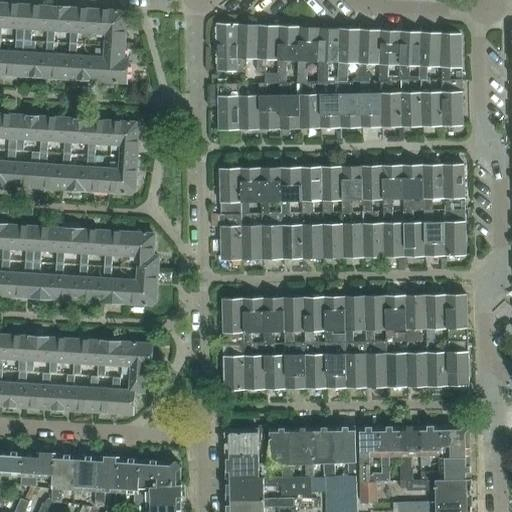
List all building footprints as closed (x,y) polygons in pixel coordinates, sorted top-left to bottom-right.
[(16,39),(24,40),(26,5),(26,6),(22,6),(22,5),(3,3),(0,38),(1,38),(1,27),(16,28),(16,39)] [(47,41),(48,41),(50,6),(31,5),(31,6),(27,6),(27,5),(26,5),(24,40),(32,40),(33,29),(47,30),(47,41)] [(71,32),(72,31),(74,31),(75,9),(75,8),(55,7),(55,8),(51,8),(51,6),(50,6),(48,41),(55,42),(56,31),(71,32)] [(74,31),(72,31),(71,32),(71,43),(77,43),(78,32),(90,33),(90,32),(97,32),(98,9),(79,8),(79,9),(75,9),(74,31)] [(105,38),(105,42),(105,44),(125,46),(127,15),(123,11),(98,9),(97,32),(90,32),(90,33),(96,33),(96,38),(105,38)] [(239,24),(217,23),(218,70),(246,71),(246,65),(238,65),(239,24)] [(246,65),(246,58),(258,59),(259,25),(239,24),(238,65),(246,65)] [(258,71),(267,72),(267,58),(279,59),(280,26),(259,25),(258,59),(258,71)] [(279,59),(277,82),(280,82),(287,82),(287,63),(285,63),(286,60),(299,60),(300,27),(280,26),(279,59)] [(300,82),(307,82),(308,69),(306,69),(306,61),(319,61),(320,28),(300,27),(299,60),(297,82),(300,82)] [(340,29),(320,28),(319,61),(318,81),(328,81),(328,62),(339,62),(340,29)] [(339,62),(338,81),(341,81),(348,81),(349,63),(359,64),(359,63),(361,30),(340,29),(339,62)] [(359,64),(359,81),(361,81),(369,81),(369,74),(366,74),(367,64),(380,64),(381,31),(361,30),(359,63),(359,64)] [(392,75),(389,75),(389,64),(400,65),(401,31),(381,31),(380,64),(379,80),(381,81),(387,81),(392,80),(392,75)] [(407,80),(410,80),(410,76),(410,65),(420,66),(421,32),(401,31),(400,65),(399,76),(399,80),(402,80),(407,80)] [(420,76),(419,76),(419,79),(419,80),(422,80),(428,80),(428,66),(440,67),(442,33),(421,32),(420,66),(420,76)] [(440,67),(442,67),(442,80),(452,80),(452,67),(462,67),(462,34),(442,33),(440,67)] [(0,73),(22,75),(24,40),(16,39),(15,50),(0,49),(0,47),(1,38),(0,38),(0,40),(0,73)] [(46,76),(48,41),(47,41),(46,52),(36,52),(35,52),(36,41),(32,41),(32,40),(24,40),(22,75),(46,76)] [(72,55),(70,55),(70,54),(54,53),(55,42),(48,41),(46,76),(70,78),(72,55)] [(70,54),(70,55),(72,55),(70,78),(94,79),(95,56),(89,56),(89,55),(77,54),(77,43),(71,43),(70,54)] [(125,46),(105,44),(104,49),(95,48),(95,55),(89,55),(89,56),(95,56),(94,79),(127,81),(128,58),(124,58),(125,46)] [(265,72),(265,82),(266,82),(267,83),(277,83),(277,82),(277,73),(265,72)] [(463,91),(462,91),(462,79),(452,80),(442,80),(442,91),(443,125),(464,124),(463,91)] [(387,81),(381,81),(381,92),(382,126),(402,125),(402,80),(399,80),(392,80),(387,81)] [(407,80),(402,80),(402,125),(423,125),(422,91),(407,92),(407,80)] [(428,80),(422,80),(422,91),(423,125),(443,125),(442,91),(429,91),(429,84),(431,84),(431,80),(428,80)] [(322,127),(341,127),(341,81),(338,81),(320,82),(321,127),(322,127)] [(341,127),(362,126),(361,92),(348,93),(348,88),(353,88),(353,81),(348,81),(341,81),(341,127)] [(382,126),(381,92),(369,93),(369,81),(361,81),(361,92),(362,126),(382,126)] [(266,85),(266,82),(265,82),(260,83),(260,94),(260,128),(281,128),(280,94),(268,94),(267,85),(266,85)] [(280,94),(281,128),(301,127),(300,94),(288,94),(288,89),(289,89),(289,82),(287,82),(280,82),(280,94)] [(307,82),(300,82),(301,127),(321,127),(320,82),(307,82)] [(212,84),(210,84),(211,104),(219,104),(219,95),(219,83),(212,84)] [(219,129),(240,128),(240,83),(219,83),(219,95),(219,104),(219,129)] [(240,83),(240,128),(260,128),(260,94),(247,94),(247,83),(240,83)] [(8,150),(16,150),(18,115),(0,113),(0,137),(9,138),(8,150)] [(18,115),(16,150),(18,150),(23,151),(24,139),(41,140),(43,116),(18,115)] [(64,141),(65,141),(67,118),(43,116),(41,140),(41,151),(40,151),(47,152),(48,140),(64,141)] [(65,141),(64,141),(64,153),(70,153),(71,142),(87,143),(87,142),(89,142),(91,119),(67,118),(65,141)] [(89,142),(87,142),(87,143),(86,154),(94,155),(94,154),(95,143),(105,144),(105,143),(113,144),(115,121),(91,119),(89,142)] [(113,144),(105,143),(105,144),(113,144),(113,150),(120,150),(120,156),(137,157),(139,126),(136,122),(115,121),(113,144)] [(0,184),(14,185),(16,150),(8,150),(9,150),(9,160),(0,159),(0,184)] [(38,186),(40,151),(41,151),(34,150),(34,161),(18,160),(18,150),(16,150),(14,185),(38,186)] [(64,165),(63,165),(63,164),(46,162),(47,152),(40,151),(38,186),(62,188),(64,165)] [(63,164),(63,165),(64,165),(62,188),(86,189),(88,166),(86,166),(86,165),(69,164),(70,153),(64,153),(63,164)] [(86,165),(86,166),(88,166),(86,189),(110,191),(112,168),(104,167),(104,166),(94,166),(94,164),(104,164),(104,155),(94,154),(94,155),(86,154),(86,165)] [(104,166),(104,167),(112,168),(110,191),(131,192),(135,189),(137,157),(120,156),(120,162),(112,162),(112,167),(104,166)] [(444,165),(444,197),(445,210),(465,209),(464,164),(444,165)] [(403,165),(383,166),(384,198),(384,211),(393,211),(393,202),(392,202),(392,198),(404,198),(403,165)] [(423,165),(403,165),(404,198),(404,210),(412,210),(412,202),(420,202),(420,198),(424,198),(423,165)] [(444,197),(444,165),(423,165),(424,198),(424,210),(432,210),(432,198),(444,197)] [(322,167),(323,200),(323,212),(331,212),(333,212),(333,204),(331,204),(331,199),(343,199),(342,166),(322,167)] [(342,166),(343,199),(343,211),(351,211),(353,211),(353,199),(363,199),(363,166),(342,166)] [(383,166),(363,166),(363,199),(364,211),(373,211),(372,203),(371,203),(371,199),(384,198),(383,166)] [(261,168),(262,201),(262,213),(270,213),(269,200),(282,200),(282,167),(261,168)] [(282,167),(282,200),(282,212),(290,212),(290,200),(303,200),(302,167),(282,167)] [(323,200),(322,167),(302,167),(303,200),(303,212),(310,212),(314,212),(314,200),(323,200)] [(241,168),(220,168),(221,213),(230,213),(242,213),(241,168)] [(261,168),(241,168),(242,213),(249,213),(249,201),(262,201),(261,168)] [(446,255),(466,254),(465,209),(445,210),(445,221),(446,255)] [(405,255),(425,255),(425,221),(412,221),(412,219),(414,219),(413,210),(412,210),(404,210),(404,222),(405,255)] [(425,255),(446,255),(445,221),(432,221),(432,219),(434,215),(434,210),(432,210),(424,210),(425,221),(425,255)] [(344,223),(345,256),(364,256),(364,222),(351,223),(351,211),(343,211),(344,223)] [(364,211),(364,222),(364,256),(385,256),(384,222),(371,222),(371,216),(378,216),(378,211),(373,211),(364,211)] [(385,256),(405,255),(404,222),(392,222),(392,219),(393,217),(393,211),(384,211),(384,222),(385,256)] [(263,258),(283,258),(282,212),(270,213),(262,213),(262,224),(263,258)] [(283,258),(304,257),(303,223),(292,224),(292,212),(290,212),(282,212),(283,258)] [(304,257),(324,257),(324,223),(311,223),(310,212),(303,212),(303,223),(304,257)] [(324,257),(345,256),(344,223),(331,223),(331,212),(323,212),(324,223),(324,257)] [(242,213),(230,213),(221,213),(222,259),(243,258),(242,213)] [(243,258),(263,258),(262,224),(251,224),(251,213),(249,213),(242,213),(243,258)] [(2,259),(9,260),(11,225),(0,224),(0,248),(2,248),(2,259)] [(11,225),(9,260),(10,249),(24,250),(23,261),(33,261),(35,226),(11,225)] [(35,226),(33,261),(39,262),(40,251),(57,252),(57,263),(59,228),(35,226)] [(59,228),(57,263),(65,263),(65,252),(81,253),(80,264),(81,264),(83,229),(59,228)] [(83,229),(81,264),(87,264),(88,254),(104,255),(103,265),(104,254),(106,254),(107,231),(83,229)] [(104,254),(103,265),(110,266),(111,255),(123,256),(123,255),(130,255),(131,232),(107,231),(106,254),(104,254)] [(123,255),(123,256),(129,256),(129,262),(137,263),(137,268),(158,269),(159,255),(153,255),(155,233),(131,232),(130,255),(123,255)] [(0,294),(7,295),(9,260),(2,259),(0,259),(0,294)] [(9,260),(7,295),(31,296),(33,261),(23,261),(22,272),(9,271),(9,260)] [(39,262),(33,261),(31,296),(55,298),(57,263),(56,275),(39,274),(39,262)] [(65,263),(57,263),(55,298),(79,299),(81,264),(80,264),(80,276),(64,275),(65,263)] [(87,264),(81,264),(79,299),(103,301),(104,278),(103,278),(103,265),(102,277),(87,276),(87,264)] [(110,266),(103,265),(103,278),(104,278),(103,301),(127,302),(128,279),(121,279),(110,278),(110,266)] [(121,279),(128,279),(127,302),(152,304),(156,300),(158,269),(137,268),(137,274),(128,274),(128,279),(121,279)] [(447,328),(448,340),(468,339),(467,294),(447,295),(447,328)] [(386,296),(386,330),(394,330),(407,329),(406,295),(386,296)] [(407,340),(414,340),(423,340),(422,335),(419,335),(418,329),(427,329),(426,295),(406,295),(407,329),(407,333),(407,340)] [(427,340),(435,340),(435,329),(447,328),(447,295),(426,295),(427,329),(427,340)] [(326,342),(346,342),(345,296),(325,297),(325,331),(326,342)] [(346,342),(354,342),(353,330),(366,330),(365,296),(345,296),(346,342)] [(366,341),(374,341),(374,330),(386,330),(386,296),(365,296),(366,330),(366,341)] [(285,343),(294,343),(294,334),(293,334),(293,331),(305,331),(305,297),(284,298),(285,332),(285,343)] [(306,342),(315,342),(314,331),(325,331),(325,297),(305,297),(305,331),(306,342)] [(245,343),(244,298),(223,299),(224,344),(245,343)] [(252,343),(252,332),(265,332),(264,298),(244,298),(245,343),(252,343)] [(274,343),(275,343),(275,338),(273,338),(273,332),(285,332),(284,298),(264,298),(265,332),(265,343),(274,343)] [(394,330),(386,330),(387,341),(394,341),(407,340),(407,333),(394,333),(394,330)] [(19,371),(26,371),(28,336),(4,335),(2,370),(3,359),(20,360),(19,371)] [(35,361),(50,362),(50,361),(51,361),(53,338),(28,336),(26,371),(26,372),(27,372),(34,372),(35,361)] [(58,374),(59,363),(74,364),(74,362),(75,362),(77,339),(53,338),(51,361),(50,361),(50,362),(51,362),(50,374),(58,374)] [(74,362),(74,364),(75,364),(74,374),(82,375),(83,364),(99,365),(100,341),(77,339),(75,362),(74,362)] [(468,339),(448,340),(448,342),(449,385),(469,384),(469,351),(468,339)] [(407,340),(407,353),(408,385),(428,385),(427,352),(415,352),(414,340),(407,340)] [(427,340),(427,352),(428,385),(449,385),(448,342),(435,342),(435,340),(427,340)] [(121,367),(121,365),(123,365),(125,342),(100,341),(99,365),(98,376),(99,376),(106,377),(107,366),(121,367)] [(366,341),(354,342),(346,342),(347,387),(367,386),(366,341)] [(387,341),(374,341),(366,341),(367,386),(388,386),(387,341)] [(408,385),(407,353),(394,353),(394,341),(387,341),(388,386),(408,385)] [(123,365),(121,365),(121,367),(122,367),(121,375),(130,375),(129,383),(144,384),(145,366),(151,366),(152,344),(125,342),(123,365)] [(306,387),(306,342),(294,343),(285,343),(285,354),(286,388),(306,387)] [(326,349),(326,342),(315,342),(306,342),(306,387),(327,387),(326,354),(313,354),(313,350),(326,349)] [(326,349),(326,354),(327,387),(347,387),(346,342),(326,342),(326,349)] [(246,388),(245,343),(224,344),(225,389),(246,388)] [(245,343),(246,388),(266,388),(265,355),(253,355),(252,343),(245,343)] [(265,343),(265,355),(266,388),(286,388),(285,354),(275,355),(274,343),(265,343)] [(2,370),(0,402),(0,404),(24,406),(26,372),(26,371),(19,371),(18,382),(1,381),(2,370)] [(37,384),(26,383),(27,372),(26,372),(24,406),(48,408),(49,384),(50,384),(50,374),(42,373),(41,384),(37,384)] [(49,384),(48,408),(72,409),(73,385),(74,385),(74,374),(74,375),(66,374),(65,385),(50,384),(49,384)] [(73,385),(72,409),(96,411),(97,387),(98,387),(99,376),(98,376),(90,376),(89,386),(74,385),(73,385)] [(97,387),(96,411),(133,413),(134,391),(144,391),(144,384),(129,383),(129,389),(120,388),(121,378),(112,377),(112,388),(98,387),(97,387)] [(450,425),(451,441),(470,440),(470,430),(471,429),(465,424),(464,424),(450,425)] [(422,425),(401,426),(402,457),(401,457),(401,481),(406,480),(414,480),(414,469),(412,469),(412,457),(421,457),(422,457),(422,425)] [(443,456),(443,435),(443,425),(422,425),(422,457),(421,457),(421,466),(432,466),(431,456),(443,456)] [(357,475),(356,426),(334,427),(335,462),(347,462),(348,475),(357,475)] [(381,457),(381,426),(360,426),(361,452),(361,482),(378,482),(382,481),(381,473),(371,473),(370,457),(381,457)] [(401,426),(381,426),(381,457),(381,473),(382,481),(391,481),(391,457),(401,457),(402,457),(401,426)] [(305,476),(314,476),(314,463),(313,427),(292,428),(293,464),(305,464),(305,476)] [(314,463),(324,463),(324,476),(325,477),(325,476),(335,475),(335,462),(334,427),(313,427),(314,463)] [(226,433),(226,454),(259,454),(270,454),(270,428),(230,429),(230,428),(225,433),(226,433)] [(293,464),(292,428),(270,428),(270,454),(270,463),(270,465),(282,465),(282,477),(292,477),(293,464)] [(451,441),(451,457),(471,457),(470,440),(451,441)] [(0,481),(4,482),(5,476),(21,477),(22,477),(23,452),(0,450),(0,481)] [(21,477),(21,484),(37,487),(38,478),(52,479),(53,479),(55,453),(38,452),(38,453),(23,452),(22,477),(21,477)] [(52,499),(52,501),(62,502),(62,493),(59,493),(59,489),(74,490),(76,455),(55,454),(56,453),(55,453),(53,479),(52,479),(52,499)] [(270,467),(270,465),(270,463),(259,463),(259,454),(226,454),(227,477),(271,477),(270,467)] [(76,455),(74,490),(79,490),(95,491),(96,491),(98,457),(76,455)] [(104,492),(116,493),(117,493),(119,457),(102,456),(102,457),(98,457),(96,491),(95,491),(94,507),(103,508),(104,492)] [(116,493),(115,509),(122,511),(126,511),(126,493),(134,494),(135,493),(139,493),(139,486),(140,476),(139,476),(141,459),(120,458),(120,457),(119,457),(117,493),(116,493)] [(445,479),(461,479),(471,478),(471,457),(451,457),(444,457),(445,479)] [(140,476),(139,486),(158,486),(158,482),(181,481),(181,467),(182,466),(176,460),(175,461),(141,459),(139,476),(140,476)] [(356,511),(357,475),(348,475),(335,475),(325,476),(325,477),(325,511),(356,511)] [(311,494),(311,477),(292,477),(282,477),(271,477),(227,477),(227,490),(228,490),(228,494),(227,494),(227,495),(237,494),(264,495),(264,482),(268,483),(271,486),(282,485),(282,495),(311,494)] [(461,479),(445,479),(414,480),(406,480),(407,491),(436,490),(436,501),(472,501),(471,478),(461,479)] [(181,503),(181,499),(182,499),(182,482),(158,482),(158,486),(139,486),(139,493),(135,493),(135,504),(138,504),(146,504),(181,503)] [(361,504),(378,504),(378,482),(361,482),(361,504)] [(0,483),(0,488),(7,492),(9,487),(0,483)] [(30,487),(26,498),(30,499),(35,487),(30,487)] [(237,498),(227,499),(227,500),(228,500),(228,504),(227,504),(227,511),(264,511),(265,507),(293,506),(294,498),(279,498),(256,499),(237,498)] [(25,511),(29,502),(21,499),(15,511),(25,511)] [(48,499),(44,504),(54,508),(56,502),(52,502),(52,501),(52,499),(49,499),(48,499)] [(435,511),(471,511),(472,501),(436,501),(399,502),(399,511),(431,511),(432,511),(436,511),(435,511)] [(181,511),(181,503),(146,504),(146,511),(181,511)]
